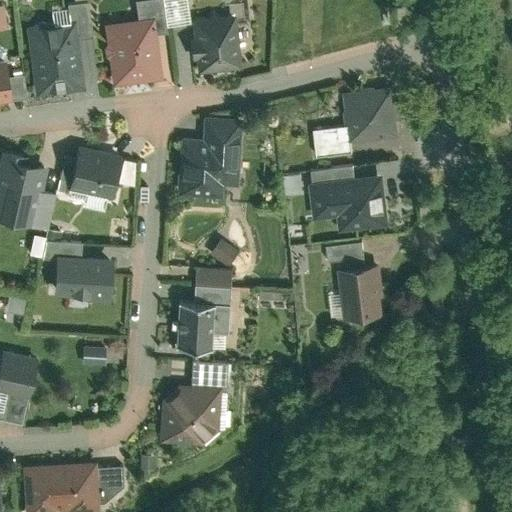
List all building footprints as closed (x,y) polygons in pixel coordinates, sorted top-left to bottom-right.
[(149,18),(151,34),(161,33),(157,0),(138,0),(131,1),(134,20),(149,18)] [(192,59),(194,74),(236,69),(229,14),(187,19),(189,38),(185,39),(187,59),(192,59)] [(134,20),(100,25),(107,86),(157,79),(151,34),(149,18),(134,20)] [(70,23),(29,28),(37,91),(78,85),(70,23)] [(3,76),(6,99),(22,96),(19,74),(3,76)] [(391,88),(341,93),(345,126),(346,141),(395,136),(391,88)] [(199,138),(177,136),(173,196),(217,198),(217,184),(232,185),(236,118),(200,116),(199,138)] [(346,141),(345,126),(308,129),(311,155),(347,151),(346,141)] [(116,151),(73,144),(67,181),(65,191),(108,198),(116,151)] [(43,164),(0,154),(0,218),(42,229),(50,194),(36,191),(43,164)] [(309,184),(351,178),(349,164),(307,170),(309,184)] [(284,190),(301,187),(299,170),(281,173),(284,190)] [(385,223),(378,175),(351,178),(309,184),(305,184),(309,220),(332,217),(334,230),(385,223)] [(65,191),(67,181),(56,180),(54,194),(64,196),(65,191)] [(52,231),(43,230),(41,238),(50,240),(52,231)] [(215,234),(206,250),(225,261),(234,245),(215,234)] [(37,258),(41,238),(28,235),(23,255),(37,258)] [(339,269),(361,266),(358,242),(322,246),(324,261),(338,260),(339,269)] [(56,260),(54,295),(109,298),(111,262),(56,260)] [(339,269),(335,269),(341,327),(382,322),(376,265),(361,266),(339,269)] [(208,303),(222,303),(223,286),(188,285),(187,302),(208,303)] [(187,302),(172,301),(170,345),(206,347),(207,330),(208,303),(187,302)] [(208,303),(207,330),(221,330),(222,303),(208,303)] [(78,359),(100,360),(101,342),(79,340),(78,359)] [(0,398),(4,399),(12,355),(0,352),(0,398)] [(186,360),(184,385),(216,386),(221,387),(222,362),(186,360)] [(171,384),(157,396),(155,441),(201,443),(214,431),(216,386),(184,385),(171,384)] [(91,461),(17,465),(19,511),(52,511),(61,511),(60,511),(93,511),(93,502),(91,467),(91,461)] [(91,467),(93,502),(105,502),(118,485),(117,465),(91,467)]
